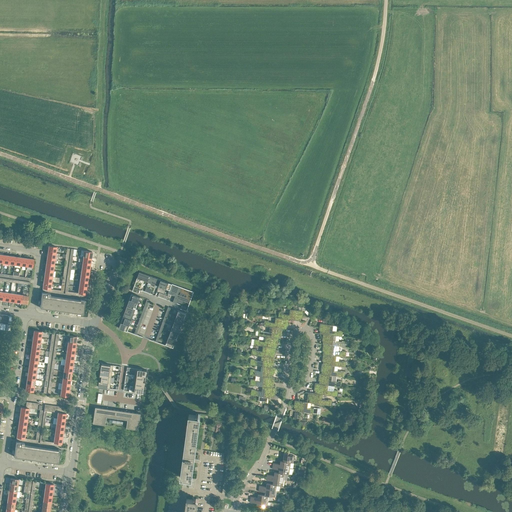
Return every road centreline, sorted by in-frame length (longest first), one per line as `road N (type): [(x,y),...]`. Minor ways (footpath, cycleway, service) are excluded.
road 1 (track): [(96,190),(309,266),(374,75),(385,0)]
road 2 (unclassified): [(309,266),(511,337)]
road 3 (residential): [(70,473),(95,324)]
